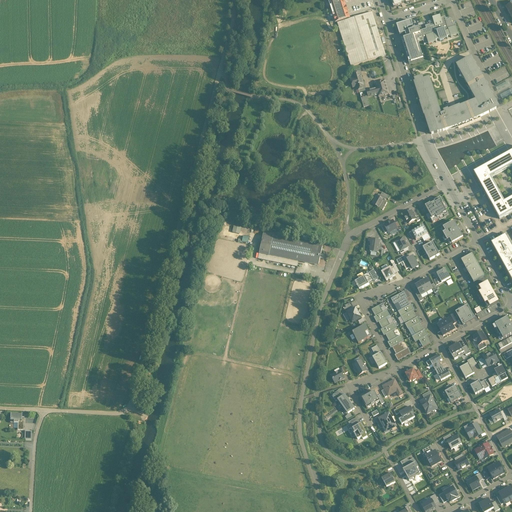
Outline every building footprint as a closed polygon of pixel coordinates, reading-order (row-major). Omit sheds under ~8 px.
[(341,0),(328,0),(335,23),(348,19),(341,0)] [(341,0),(348,19),(350,19),(343,0),(341,0)] [(391,0),(394,8),(402,6),(402,4),(406,3),(406,4),(419,0),(391,0)] [(372,13),(338,24),(351,67),(386,56),(372,13)] [(421,37),(424,46),(426,45),(427,47),(459,36),(454,23),(452,23),(451,18),(446,19),(445,16),(441,17),(440,15),(430,18),(431,20),(426,21),(427,25),(424,26),(425,29),(419,31),(421,37)] [(396,25),(399,34),(408,31),(408,30),(407,29),(413,27),(410,20),(396,25)] [(408,31),(410,35),(400,38),(408,64),(423,59),(416,38),(421,37),(419,31),(417,27),(408,30),(408,31)] [(414,83),(431,133),(440,132),(453,127),(464,124),(476,119),(487,113),(496,107),(471,59),(457,67),(477,101),(460,108),(460,107),(448,111),(444,112),(445,114),(441,116),(429,79),(423,81),(422,78),(415,81),(416,83),(414,83)] [(360,73),(355,75),(356,79),(352,81),(354,88),(356,88),(357,91),(359,91),(365,89),(360,73)] [(504,88),(508,86),(510,93),(511,92),(511,94),(511,95),(511,96),(511,95),(511,86),(509,80),(499,84),(500,87),(503,86),(504,88)] [(385,81),(375,84),(377,89),(378,95),(379,97),(389,94),(385,81)] [(377,89),(366,92),(360,94),(361,100),(378,95),(377,89)] [(511,152),(474,173),(500,220),(511,212),(511,152)] [(379,195),(377,198),(373,205),(380,209),(384,201),(385,198),(381,196),(379,195)] [(444,217),(448,215),(443,205),(444,204),(440,198),(434,201),(436,203),(431,205),(425,208),(431,219),(430,219),(433,224),(439,220),(439,219),(444,216),(444,217)] [(411,211),(404,215),(406,218),(405,219),(407,221),(409,224),(416,220),(413,214),(411,211)] [(393,221),(384,226),(388,232),(389,234),(397,229),(395,224),(393,221)] [(454,222),(443,228),(446,233),(443,234),(447,242),(450,240),(452,245),(463,239),(454,222)] [(234,226),(233,233),(240,234),(242,228),(234,226)] [(423,226),(412,233),(416,241),(422,238),(428,235),(423,226)] [(273,237),(263,235),(259,254),(269,257),(269,256),(298,262),(313,265),(318,266),(322,247),(317,245),(317,246),(283,239),(273,237)] [(511,245),(506,236),(492,244),(511,280),(511,245)] [(403,239),(396,243),(401,252),(407,248),(408,248),(403,239)] [(380,242),(370,240),(369,247),(371,248),(370,253),(378,254),(380,242)] [(433,243),(423,248),(427,254),(436,249),(433,243)] [(440,256),(436,249),(427,254),(430,261),(440,256)] [(408,260),(415,256),(413,252),(407,255),(409,257),(407,259),(408,260)] [(298,262),(269,256),(269,257),(259,254),(258,259),(297,267),(298,262)] [(474,283),(485,277),(473,254),(461,261),(474,283)] [(399,265),(402,263),(403,263),(407,261),(404,257),(396,261),(399,265)] [(419,267),(413,257),(407,261),(403,263),(405,266),(404,266),(406,271),(409,269),(411,271),(419,267)] [(391,268),(382,273),(387,282),(389,280),(390,281),(393,280),(392,279),(396,277),(395,275),(391,268)] [(446,269),(437,274),(439,278),(442,284),(451,279),(446,269)] [(374,271),(365,276),(369,285),(379,280),(374,271)] [(359,279),(355,282),(359,290),(369,285),(365,276),(363,273),(357,277),(359,279)] [(431,287),(427,280),(421,283),(427,293),(433,290),(431,287)] [(427,293),(421,283),(415,286),(419,293),(421,296),(427,293)] [(488,283),(477,289),(488,309),(499,303),(488,283)] [(404,292),(391,300),(394,305),(398,303),(402,310),(410,306),(406,299),(407,298),(404,292)] [(346,314),(347,313),(354,310),(350,303),(345,306),(346,308),(343,309),(346,314)] [(398,312),(405,324),(408,322),(407,320),(415,315),(413,312),(414,311),(411,305),(410,306),(402,310),(398,312)] [(372,310),(374,314),(376,317),(374,318),(377,324),(379,323),(386,319),(390,317),(387,311),(383,313),(379,306),(372,310)] [(468,306),(463,309),(470,322),(475,319),(468,306)] [(352,324),(362,319),(356,308),(354,310),(347,313),(352,324)] [(470,322),(463,309),(456,313),(463,326),(470,322)] [(449,321),(452,326),(457,323),(453,315),(448,318),(449,321)] [(408,331),(412,329),(416,335),(424,331),(420,324),(421,323),(418,318),(417,319),(409,323),(405,325),(408,331)] [(511,325),(508,318),(495,325),(504,340),(511,335),(511,325)] [(386,319),(379,323),(382,330),(381,331),(384,337),(386,336),(393,331),(396,330),(397,329),(394,324),(390,326),(386,319)] [(446,320),(443,322),(449,334),(455,331),(452,326),(449,321),(447,322),(446,320)] [(440,326),(438,327),(441,332),(444,336),(449,334),(443,322),(439,324),(440,326)] [(365,324),(351,332),(360,347),(373,339),(365,324)] [(437,334),(441,332),(438,327),(437,324),(433,326),(437,334)] [(416,335),(412,338),(415,343),(419,341),(423,348),(430,344),(427,337),(428,336),(425,330),(424,331),(416,335)] [(386,336),(390,343),(388,343),(391,349),(392,348),(402,343),(404,342),(401,336),(400,337),(397,338),(393,331),(386,336)] [(482,333),(474,337),(475,340),(474,342),(477,343),(478,346),(485,343),(488,342),(485,337),(484,337),(482,333)] [(511,337),(499,345),(501,350),(511,343),(511,337)] [(392,348),(396,355),(395,356),(398,362),(411,355),(408,349),(405,350),(402,343),(392,348)] [(487,347),(485,343),(478,346),(478,348),(480,351),(487,347)] [(460,345),(449,351),(455,361),(460,358),(459,356),(464,353),(462,349),(460,345)] [(372,350),(376,357),(381,354),(377,347),(372,350)] [(466,347),(462,349),(464,353),(466,356),(470,354),(466,347)] [(494,353),(484,358),(488,366),(488,367),(492,365),(492,366),(496,364),(495,363),(499,362),(494,353)] [(376,357),(373,358),(379,370),(387,365),(381,354),(376,357)] [(440,356),(430,361),(433,366),(441,362),(442,361),(440,356)] [(484,358),(478,361),(483,369),(488,366),(484,358)] [(467,362),(469,364),(471,368),(477,365),(473,359),(467,362)] [(361,362),(354,366),(359,376),(367,372),(363,366),(361,362)] [(469,364),(460,369),(466,379),(474,374),(471,368),(469,364)] [(497,374),(493,375),(494,377),(495,380),(499,378),(502,382),(508,379),(502,368),(495,371),(497,374)] [(414,370),(406,374),(410,382),(413,381),(413,382),(416,380),(419,378),(416,372),(414,370)] [(341,371),(331,376),(335,384),(345,379),(341,371)] [(438,377),(441,382),(451,377),(448,371),(447,372),(438,377)] [(494,377),(488,380),(492,387),(497,385),(495,383),(497,382),(495,380),(494,377)] [(395,381),(383,387),(385,390),(388,397),(397,392),(399,397),(403,395),(395,381)] [(485,381),(481,384),(485,391),(489,388),(485,381)] [(480,382),(471,387),(476,396),(485,391),(481,384),(480,382)] [(456,386),(445,393),(448,399),(460,392),(456,386)] [(332,396),(336,402),(338,401),(345,396),(341,390),(332,396)] [(378,397),(375,392),(369,395),(375,405),(380,402),(378,397)] [(423,396),(425,400),(431,397),(432,398),(433,397),(430,392),(423,396)] [(463,398),(460,392),(448,399),(452,404),(463,398)] [(375,405),(369,395),(362,399),(367,409),(375,405)] [(345,396),(338,401),(348,414),(355,410),(345,396)] [(432,398),(431,397),(425,400),(420,403),(427,415),(438,409),(432,398)] [(404,404),(396,409),(397,410),(394,411),(397,416),(399,414),(407,410),(404,404)] [(407,410),(399,414),(402,419),(399,420),(402,426),(415,418),(413,414),(414,413),(411,407),(407,410)] [(499,411),(490,416),(494,424),(503,419),(500,413),(499,411)] [(11,414),(10,424),(18,424),(17,431),(24,431),(24,418),(22,418),(22,415),(11,415),(11,414)] [(383,418),(379,420),(384,428),(382,429),(385,434),(397,428),(390,415),(383,418)] [(381,430),(382,429),(384,428),(379,420),(383,418),(382,416),(375,420),(381,430)] [(356,419),(349,423),(350,425),(348,426),(350,430),(351,429),(360,425),(356,419)] [(367,434),(361,424),(360,425),(351,429),(358,441),(362,438),(363,440),(368,438),(366,434),(367,434)] [(468,426),(464,428),(470,439),(474,437),(476,436),(477,437),(483,434),(477,424),(473,426),(471,427),(471,428),(469,429),(468,426)] [(510,431),(497,438),(503,448),(511,443),(510,441),(511,440),(511,434),(511,433),(510,431)] [(453,440),(447,442),(452,450),(462,445),(457,437),(453,440)] [(481,449),(475,452),(480,461),(484,458),(485,460),(494,455),(488,445),(481,449)] [(430,447),(423,451),(424,454),(422,455),(424,458),(426,457),(434,453),(430,447)] [(434,453),(426,457),(432,468),(441,462),(436,452),(434,453)] [(456,463),(454,464),(459,473),(470,466),(465,458),(464,459),(456,463)] [(401,463),(404,470),(411,466),(409,462),(407,459),(401,463)] [(404,470),(403,470),(409,481),(422,474),(416,463),(411,466),(404,470)] [(506,475),(499,463),(486,470),(486,471),(491,479),(493,482),(506,475)] [(491,479),(486,471),(482,473),(487,482),(491,479)] [(391,474),(382,479),(387,488),(396,483),(391,474)] [(466,483),(471,493),(480,489),(478,485),(480,485),(479,483),(476,477),(466,483)] [(450,490),(444,493),(444,494),(449,502),(450,503),(457,500),(456,498),(458,497),(455,492),(453,488),(450,490)] [(505,505),(511,502),(505,491),(499,494),(500,496),(504,504),(505,505)] [(444,504),(449,502),(444,494),(439,496),(444,504)] [(430,498),(432,501),(435,506),(440,503),(435,495),(430,498)] [(477,504),(481,511),(491,511),(494,511),(491,506),(487,499),(477,504)] [(432,501),(422,507),(424,511),(428,511),(436,508),(435,506),(432,501)] [(496,503),(491,506),(494,511),(496,511),(500,510),(496,503)]
